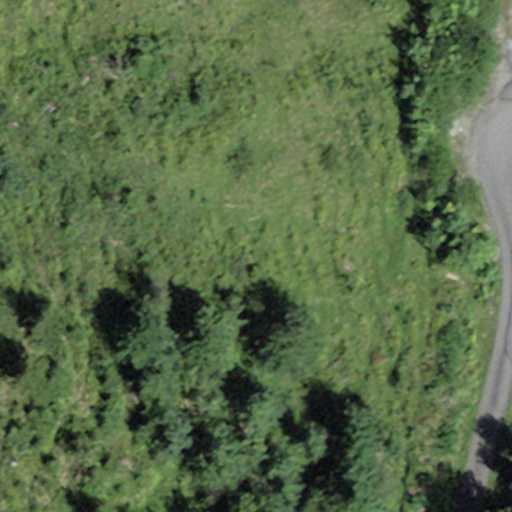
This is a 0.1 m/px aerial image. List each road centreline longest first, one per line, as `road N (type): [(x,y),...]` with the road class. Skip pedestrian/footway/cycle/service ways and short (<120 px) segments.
road 1 (unclassified): [(464,511),(511,293)]
road 2 (unclassified): [(511,276),(497,158),(511,117)]
